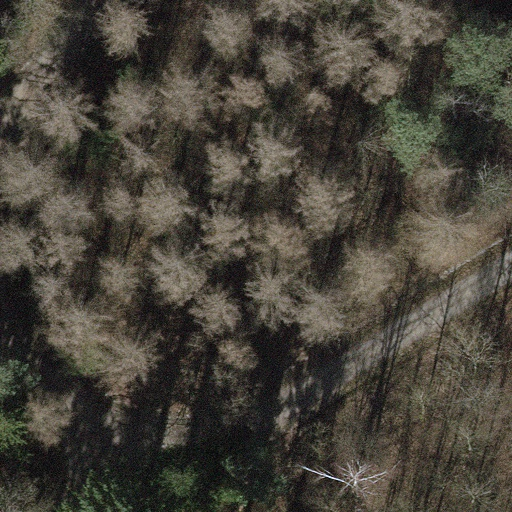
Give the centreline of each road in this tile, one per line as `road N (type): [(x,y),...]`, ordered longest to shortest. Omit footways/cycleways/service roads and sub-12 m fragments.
road 1 (track): [(511,274),(273,424),(101,511)]
road 2 (track): [(0,298),(23,354),(138,445),(273,424)]
road 3 (track): [(121,0),(0,145)]
